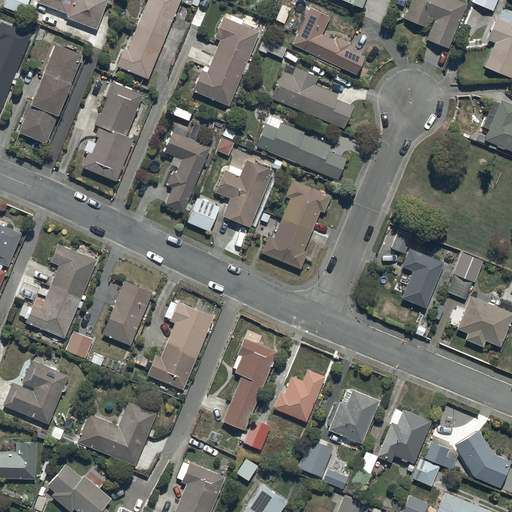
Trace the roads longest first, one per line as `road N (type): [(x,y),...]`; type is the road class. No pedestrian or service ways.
road 1 (residential): [(319,318),(0,175)]
road 2 (residential): [(410,98),(319,318)]
road 3 (residential): [(511,398),(319,318)]
